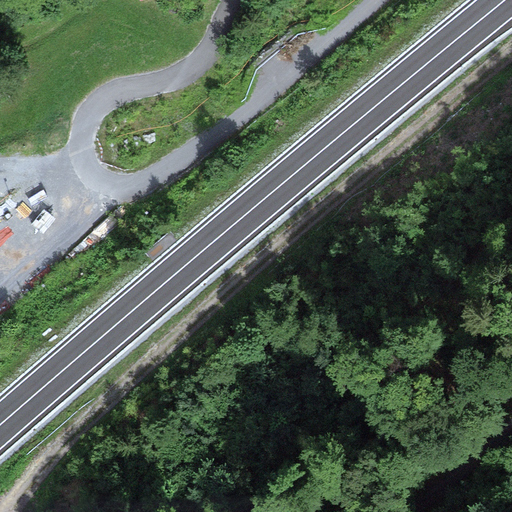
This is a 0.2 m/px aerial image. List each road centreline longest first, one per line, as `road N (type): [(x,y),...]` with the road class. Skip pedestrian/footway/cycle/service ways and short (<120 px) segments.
road 1 (trunk): [(507,0),(0,425)]
road 2 (track): [(381,0),(201,152),(134,184),(106,184),(94,172),(79,145),(86,114),(105,96),(208,51),(231,0)]
road 3 (track): [(0,303),(72,233),(94,172)]
road 4 (unclassified): [(399,511),(511,420)]
